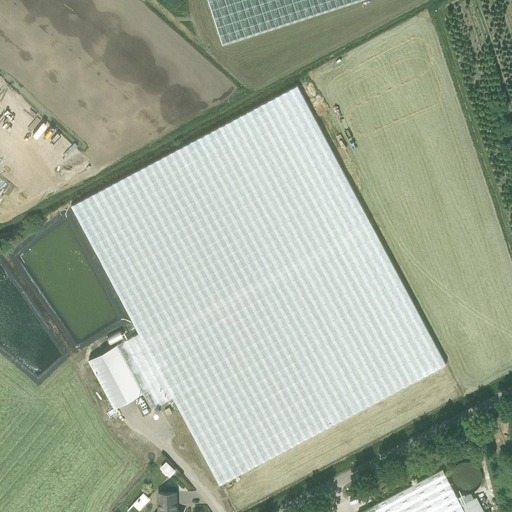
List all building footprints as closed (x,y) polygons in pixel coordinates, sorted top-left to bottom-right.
[(207,0),(221,44),(358,0),(207,0)] [(143,392),(152,408),(173,397),(219,484),(446,363),(298,85),(71,205),(139,332),(117,344),(89,359),(114,408),(143,392)] [(109,336),(111,341),(123,338),(121,332),(109,336)] [(142,393),(134,397),(143,415),(151,411),(142,393)] [(482,479),(482,476),(482,474),(481,471),(479,467),(477,465),(475,463),(472,462),(469,461),(466,461),(462,461),(460,462),(457,464),(455,465),(453,468),(452,471),(451,474),(451,477),(451,480),(452,483),(454,486),(456,488),(459,490),(462,491),(464,492),(467,492),(471,491),(473,490),(476,489),(478,487),(480,484),(481,482),(482,479)] [(175,471),(166,462),(161,468),(163,470),(162,471),(166,475),(167,474),(169,476),(175,471)] [(464,511),(461,505),(442,469),(374,504),(377,511),(464,511)] [(144,491),(133,503),(140,509),(151,497),(144,491)] [(182,511),(176,510),(176,492),(159,493),(159,511),(182,511)] [(461,505),(464,511),(484,511),(477,497),(474,498),(461,505)]
